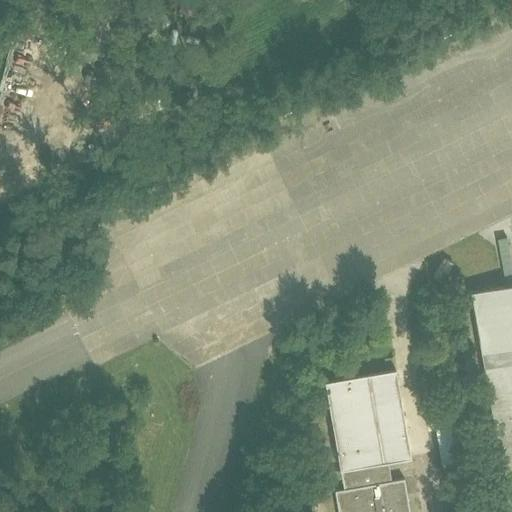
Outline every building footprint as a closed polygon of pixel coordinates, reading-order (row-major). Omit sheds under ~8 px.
[(337,95),(333,88),(325,92),(329,98),(337,95)] [(80,208),(74,225),(86,229),(92,212),(80,208)] [(509,511),(511,511),(511,284),(471,292),(509,511)] [(325,381),(344,489),(334,491),(338,511),(409,511),(404,479),(385,482),(381,462),(410,457),(395,369),(325,381)] [(476,464),(468,422),(434,428),(442,471),(476,464)]
